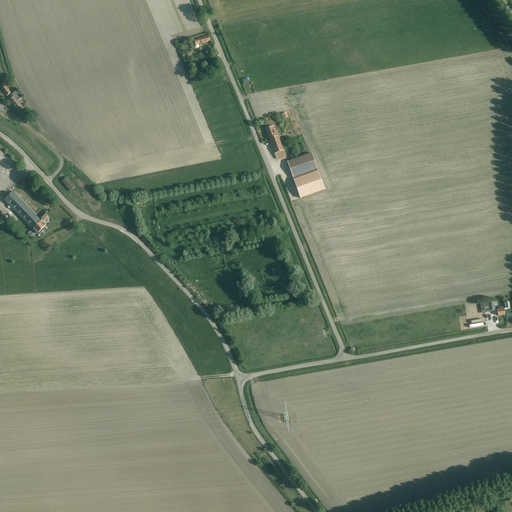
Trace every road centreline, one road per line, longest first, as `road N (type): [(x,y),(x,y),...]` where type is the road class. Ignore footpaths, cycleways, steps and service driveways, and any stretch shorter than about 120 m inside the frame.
road 1 (unclassified): [(344,358),(200,0)]
road 2 (unclassified): [(48,180),(82,216),(128,233),(155,259),(207,315),(240,378)]
road 3 (unclassified): [(344,358),(511,329)]
road 4 (unclassified): [(240,378),(250,420),(317,511)]
